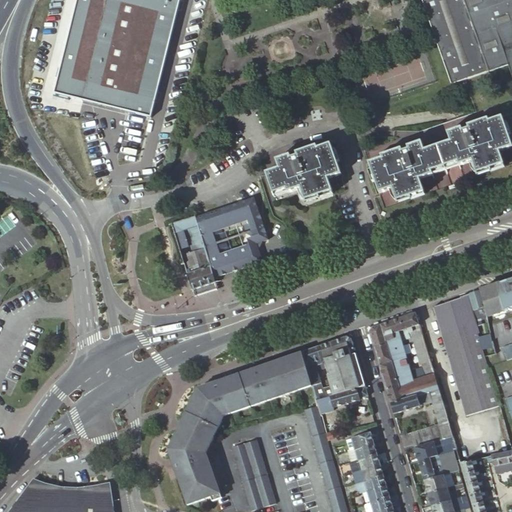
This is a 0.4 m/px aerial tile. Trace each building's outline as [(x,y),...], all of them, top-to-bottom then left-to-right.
[(77,0),(55,94),(151,118),(180,0),(77,0)] [(508,62),(511,74),(511,0),(423,0),(451,81),(488,68),(508,62)] [(396,152),(395,149),(382,154),(382,157),(369,161),(379,191),(393,187),(397,199),(411,194),(425,189),(420,177),(433,173),(432,170),(458,161),(459,164),(472,159),(477,172),(490,167),(504,162),(500,150),(511,145),(502,115),(489,120),(488,117),(475,121),(476,124),(469,127),(463,129),(449,134),(451,140),(425,149),(423,143),(408,148),(403,150),(396,152)] [(328,176),(342,171),(331,143),(318,147),(317,145),(303,149),(304,152),(298,154),(291,156),(277,161),(280,167),(267,171),(274,191),(287,187),(288,190),(302,186),(306,198),(319,194),(332,189),(328,176)] [(433,173),(459,164),(458,161),(432,170),(433,173)] [(334,193),(332,189),(319,194),(320,197),(334,193)] [(255,197),(196,217),(205,247),(230,243),(238,269),(264,261),(257,243),(269,239),(255,197)] [(188,268),(195,290),(216,282),(214,277),(205,247),(196,217),(181,221),(185,235),(191,234),(194,244),(193,245),(194,252),(186,254),(190,268),(188,268)] [(230,243),(205,247),(214,277),(238,269),(230,243)] [(486,316),(511,307),(511,279),(503,283),(503,282),(480,289),(485,305),(486,315),(486,316)] [(485,305),(480,289),(469,293),(473,310),(474,310),(477,321),(480,320),(484,317),(486,316),(486,315),(485,305)] [(500,406),(489,366),(487,358),(486,356),(477,321),(474,310),(473,310),(469,293),(433,306),(463,415),(500,406)] [(393,361),(380,365),(391,403),(439,389),(435,374),(416,312),(381,324),(387,344),(388,344),(393,361)] [(387,344),(381,324),(372,327),(370,331),(380,365),(393,361),(388,344),(387,344)] [(326,362),(355,351),(352,338),(346,336),(321,345),(326,362)] [(506,359),(511,357),(511,342),(501,346),(506,359)] [(326,362),(321,345),(303,351),(311,380),(311,381),(313,385),(314,388),(315,391),(322,389),(320,383),(321,383),(317,369),(316,369),(315,366),(326,362)] [(225,382),(220,383),(229,409),(249,402),(269,395),(270,400),(298,391),(296,386),(310,381),(311,381),(311,380),(303,351),(301,351),(265,364),(266,367),(253,372),(252,369),(241,373),(224,379),(225,382)] [(332,388),(334,395),(365,386),(355,351),(326,362),(331,374),(328,375),(332,388)] [(311,381),(310,381),(296,386),(298,391),(311,386),(313,385),(311,381)] [(212,383),(198,388),(168,451),(187,506),(221,495),(206,453),(204,447),(207,440),(211,442),(214,438),(209,435),(213,426),(218,428),(224,416),(231,414),(229,409),(220,383),(213,386),(212,383)] [(365,386),(334,395),(331,396),(334,407),(361,400),(361,398),(369,396),(365,386)] [(331,396),(334,395),(332,388),(323,391),(325,397),(331,396)] [(323,391),(322,389),(315,391),(316,396),(317,400),(325,397),(323,391)] [(453,438),(439,389),(391,403),(394,414),(433,403),(439,425),(401,436),(405,451),(415,448),(435,443),(453,438)] [(249,402),(229,409),(231,414),(251,407),(270,400),(269,395),(249,402)] [(334,407),(331,396),(325,397),(317,400),(316,400),(318,406),(320,414),(335,409),(334,407)] [(333,511),(348,511),(341,489),(320,414),(318,406),(305,410),(333,511)] [(213,426),(209,435),(214,438),(218,428),(213,426)] [(335,438),(342,436),(340,429),(334,431),(335,438)] [(326,433),(328,440),(335,438),(334,431),(326,433)] [(375,444),(371,433),(351,438),(354,449),(354,450),(375,444)] [(457,450),(453,438),(435,443),(439,455),(444,454),(445,459),(451,458),(453,465),(457,464),(454,451),(457,450)] [(257,442),(232,450),(249,511),(256,511),(276,506),(257,442)] [(439,455),(435,443),(415,448),(419,461),(431,458),(439,455)] [(354,450),(358,461),(378,455),(375,444),(354,450)] [(348,451),(351,462),(358,461),(354,450),(354,449),(349,450),(348,451)] [(511,463),(511,452),(503,455),(506,465),(511,463)] [(444,454),(439,455),(431,458),(437,478),(450,474),(445,459),(444,454)] [(358,461),(361,471),(381,465),(378,455),(358,461)] [(506,465),(503,455),(492,457),(495,468),(506,465)] [(431,458),(419,461),(425,482),(437,478),(431,458)] [(459,471),(457,464),(453,465),(451,458),(445,459),(450,474),(452,474),(452,473),(459,471)] [(353,473),(361,471),(358,461),(351,462),(350,462),(353,473)] [(475,472),(472,462),(461,464),(464,475),(475,472)] [(511,470),(511,463),(506,465),(495,468),(496,474),(511,470)] [(364,482),(384,476),(381,465),(361,471),(364,482)] [(353,473),(356,484),(364,482),(361,471),(353,473)] [(478,481),(475,472),(464,475),(467,485),(478,481)] [(437,478),(425,482),(429,495),(449,489),(448,488),(446,481),(453,479),(455,478),(454,475),(452,474),(450,474),(437,478)] [(367,493),(387,487),(387,485),(384,476),(364,482),(367,493)] [(115,511),(111,482),(109,482),(107,483),(100,485),(92,486),(82,487),(71,487),(64,486),(50,483),(42,481),(35,478),(9,511),(115,511)] [(446,481),(448,488),(455,486),(453,479),(446,481)] [(478,481),(467,485),(470,495),(481,492),(478,481)] [(356,484),(359,494),(367,493),(364,482),(356,484)] [(429,495),(432,506),(452,501),(449,493),(454,491),(464,489),(463,484),(455,486),(448,488),(449,489),(429,495)] [(370,504),(391,498),(387,487),(367,493),(370,504)] [(472,505),(484,502),(481,492),(470,495),(472,505)] [(462,498),(465,510),(470,509),(466,496),(462,498)] [(388,511),(394,510),(391,498),(370,504),(365,505),(367,511),(388,511)] [(452,501),(455,511),(457,511),(465,510),(462,498),(456,499),(452,501)] [(432,506),(433,511),(455,511),(452,501),(432,506)] [(474,511),(486,511),(484,502),(472,505),(474,511)]
